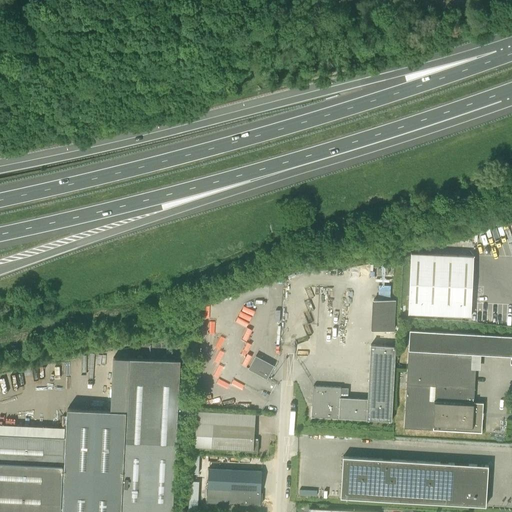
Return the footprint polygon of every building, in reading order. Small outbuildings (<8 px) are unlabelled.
[(474,256),(411,253),(408,313),(471,316),(474,256)] [(396,301),(373,300),(372,331),(395,332),(396,301)] [(511,335),(409,330),(408,350),(404,428),(482,432),(483,403),(474,402),(476,354),(511,355),(511,335)] [(392,421),(396,346),(370,344),(367,398),(340,397),(341,387),(313,385),(311,416),(392,421)] [(255,356),(248,370),(266,380),(274,366),(255,356)] [(172,511),(180,361),(129,358),(126,411),(67,408),(66,437),(64,437),(65,427),(0,424),(0,511),(172,511)] [(258,440),(254,440),(255,414),(197,411),(195,447),(245,450),(245,451),(258,452),(258,440)] [(341,497),(476,505),(486,505),(488,465),(343,456),(341,497)] [(262,471),(208,468),(206,502),(260,506),(262,471)]
